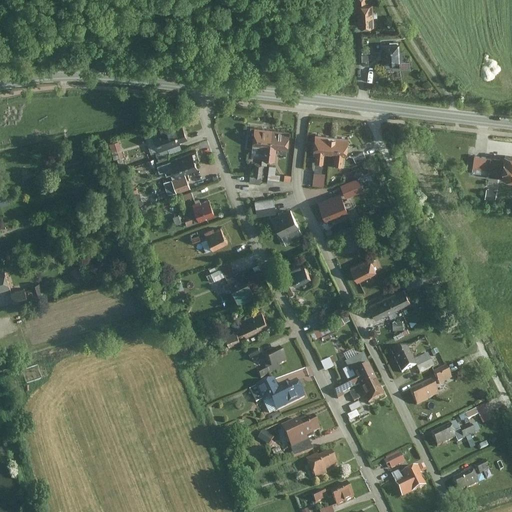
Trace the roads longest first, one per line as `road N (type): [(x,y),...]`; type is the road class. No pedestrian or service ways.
road 1 (residential): [(198,87),(253,248),(384,511)]
road 2 (residential): [(439,511),(447,509),(299,204),(307,101)]
road 3 (unclassified): [(372,110),(511,411)]
road 4 (secondary): [(198,87),(80,76),(0,84)]
road 5 (secondary): [(511,125),(372,110)]
